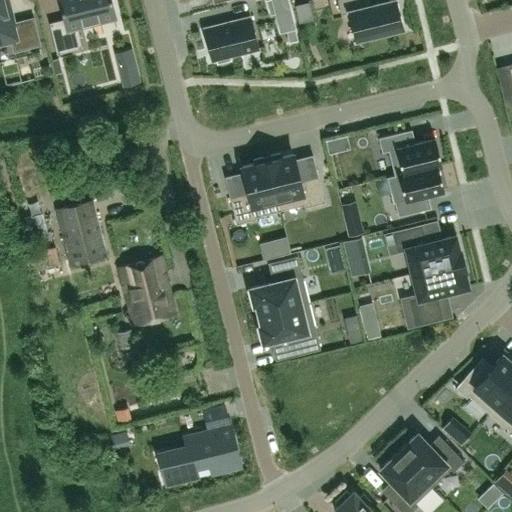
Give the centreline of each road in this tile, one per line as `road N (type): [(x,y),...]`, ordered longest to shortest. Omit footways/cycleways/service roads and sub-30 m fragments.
road 1 (residential): [(193,139),(191,166),(262,453),(283,490)]
road 2 (residential): [(193,139),(216,143),(466,84)]
road 3 (residential): [(283,490),(365,429),(492,307)]
road 4 (residential): [(152,0),(179,117),(193,139)]
road 5 (residential): [(511,213),(485,118),(466,84)]
